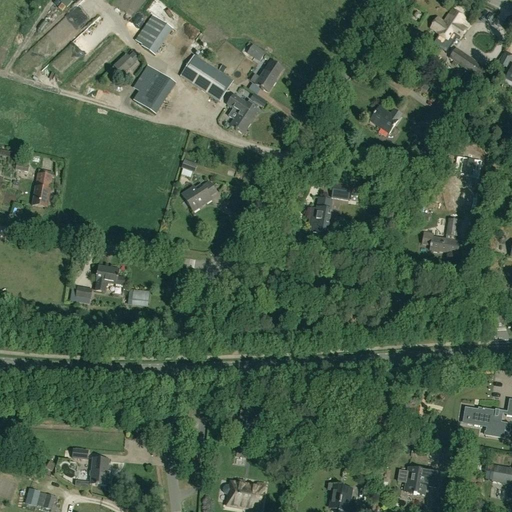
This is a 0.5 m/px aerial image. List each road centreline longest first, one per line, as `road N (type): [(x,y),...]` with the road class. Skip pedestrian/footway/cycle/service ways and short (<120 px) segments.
road 1 (tertiary): [(504,351),(205,368),(0,363)]
road 2 (unclassified): [(504,351),(498,323),(481,310),(212,267)]
road 3 (residential): [(212,267),(389,0)]
road 4 (unclassified): [(176,511),(173,386),(212,267)]
road 5 (unclassified): [(212,267),(0,229)]
